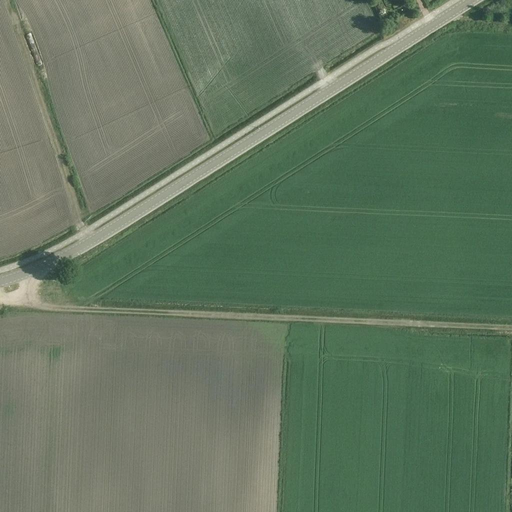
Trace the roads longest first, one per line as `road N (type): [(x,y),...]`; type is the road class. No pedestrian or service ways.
road 1 (tertiary): [(0,281),(90,241),(471,0)]
road 2 (track): [(511,327),(40,305),(12,290),(2,270)]
